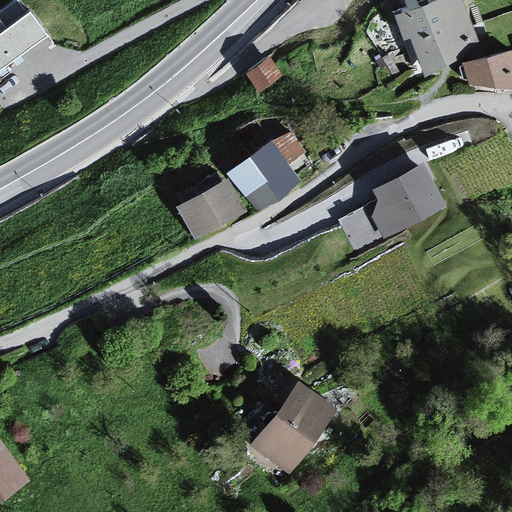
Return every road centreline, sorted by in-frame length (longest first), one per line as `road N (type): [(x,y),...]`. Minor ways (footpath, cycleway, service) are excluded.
road 1 (residential): [(0,345),(234,233),(418,120),(465,104),(511,103)]
road 2 (secondary): [(0,189),(143,101),(256,0)]
